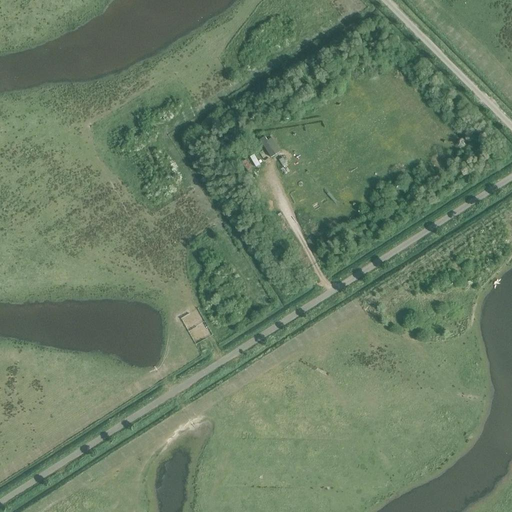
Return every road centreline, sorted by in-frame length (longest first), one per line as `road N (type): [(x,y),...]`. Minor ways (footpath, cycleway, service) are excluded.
road 1 (unclassified): [(0,504),(511,177)]
road 2 (unclassified): [(382,0),(511,130)]
road 3 (track): [(333,289),(284,215),(270,173)]
